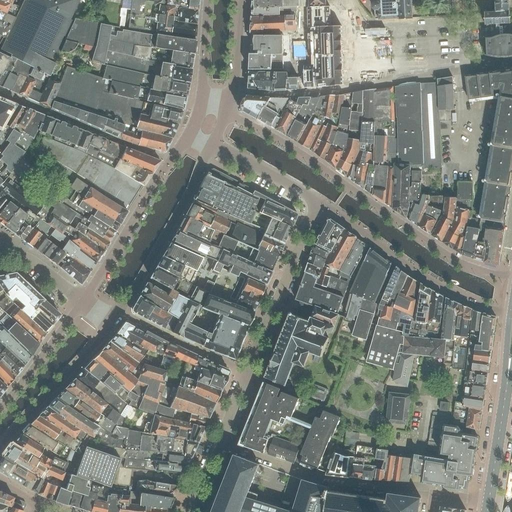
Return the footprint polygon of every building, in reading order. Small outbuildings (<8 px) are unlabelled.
[(21,0),(19,7),(6,2),(1,12),(0,11),(0,36),(2,37),(5,39),(0,50),(7,53),(5,56),(9,58),(6,63),(14,66),(13,68),(20,72),(24,64),(28,66),(31,67),(27,75),(40,81),(43,73),(49,77),(60,53),(65,41),(74,20),(74,19),(71,17),(79,0),(78,0),(21,0)] [(131,0),(132,1),(128,28),(156,31),(156,32),(195,38),(196,25),(177,22),(177,18),(173,18),(175,8),(165,7),(165,0),(131,0)] [(197,10),(198,0),(165,0),(165,7),(175,8),(197,10)] [(252,0),(252,8),(283,7),(283,0),(252,0)] [(485,14),(485,25),(486,25),(500,24),(510,23),(509,0),(378,0),(378,2),(377,2),(376,2),(375,3),(374,3),(373,4),(373,5),(373,6),(373,7),(373,8),(374,9),(375,9),(375,19),(379,19),(379,21),(400,19),(400,20),(413,19),(412,18),(411,0),(495,0),(496,12),(486,13),(485,13),(485,14)] [(333,6),(311,7),(311,18),(333,17),(333,6)] [(296,7),(283,7),(252,8),(252,17),(257,17),(286,16),(296,16),(296,7)] [(196,25),(196,24),(197,10),(175,8),(173,18),(177,18),(177,22),(196,25)] [(286,16),(257,17),(252,17),(251,33),(256,32),(287,31),(286,16)] [(296,16),(286,16),(287,31),(296,30),(296,16)] [(333,17),(311,18),(311,26),(311,27),(318,27),(333,26),(333,17)] [(191,68),(194,53),(153,47),(155,34),(151,35),(122,30),(120,31),(119,28),(74,20),(65,41),(77,44),(84,45),(94,47),(106,50),(191,68)] [(486,55),(485,56),(488,56),(491,57),(494,57),(496,58),(499,58),(502,58),(505,58),(507,58),(509,58),(510,58),(511,57),(511,34),(509,34),(507,34),(505,34),(501,35),(500,24),(486,25),(487,38),(486,38),(486,44),(486,47),(487,55),(486,55)] [(333,26),(318,27),(318,46),(345,45),(344,26),(333,26)] [(195,40),(194,40),(155,34),(153,47),(194,53),(195,40)] [(253,54),(253,70),(262,70),(283,70),(283,36),(256,36),(255,36),(255,40),(255,46),(255,51),(255,54),(253,54)] [(65,41),(60,53),(67,54),(70,55),(73,54),(77,44),(65,41)] [(345,45),(318,46),(319,66),(346,65),(345,45)] [(191,70),(186,69),(173,67),(174,65),(169,64),(106,50),(94,47),(93,52),(91,61),(104,65),(170,79),(184,82),(189,82),(191,70)] [(9,73),(13,68),(14,66),(6,63),(9,58),(5,56),(0,53),(0,86),(1,87),(9,73)] [(186,96),(189,83),(184,82),(170,79),(104,65),(91,61),(89,68),(104,72),(102,78),(102,79),(105,79),(164,92),(186,96)] [(316,64),(305,65),(307,87),(317,86),(316,64)] [(346,65),(319,66),(320,86),(346,84),(346,65)] [(53,102),(87,113),(113,121),(114,119),(116,119),(115,122),(124,126),(131,128),(133,128),(140,131),(171,138),(177,125),(182,112),(173,110),(142,102),(138,101),(138,99),(137,99),(137,98),(133,98),(133,99),(105,92),(102,89),(105,79),(102,79),(102,78),(66,67),(60,83),(53,102)] [(511,69),(467,75),(466,76),(468,93),(469,100),(494,96),(493,90),(500,89),(501,84),(504,85),(492,152),(481,219),(487,220),(505,223),(511,183),(511,69)] [(276,91),(277,91),(287,91),(287,80),(289,80),(288,73),(265,72),(250,72),(250,73),(249,78),(249,82),(249,87),(249,88),(276,91)] [(17,77),(9,73),(1,87),(10,91),(17,77)] [(10,91),(18,94),(26,78),(18,74),(17,77),(10,91)] [(34,81),(26,77),(26,78),(18,94),(26,98),(34,81)] [(453,77),(437,79),(437,85),(439,122),(452,121),(451,111),(454,110),(453,95),(453,77)] [(137,98),(139,92),(147,93),(148,93),(146,101),(183,110),(186,96),(164,92),(105,79),(102,89),(105,92),(133,99),(133,98),(137,98)] [(48,80),(45,86),(37,103),(50,109),(53,102),(60,83),(48,80)] [(37,103),(45,86),(35,82),(35,81),(34,81),(26,98),(37,103)] [(406,85),(395,87),(396,118),(397,118),(397,139),(397,153),(386,153),(386,162),(388,162),(388,166),(389,166),(394,166),(394,164),(410,165),(410,170),(412,170),(421,170),(421,172),(423,172),(423,169),(420,89),(420,86),(421,86),(420,82),(406,84),(406,85)] [(437,85),(421,86),(420,86),(420,89),(423,169),(431,168),(442,168),(437,85)] [(373,116),(373,122),(374,122),(374,136),(395,137),(395,121),(394,121),(393,87),(376,90),(376,89),(373,90),(373,116)] [(364,91),(363,116),(363,122),(373,122),(373,90),(364,91)] [(361,131),(362,122),(363,105),(363,91),(353,93),(351,109),(349,126),(349,131),(361,131)] [(349,126),(351,109),(353,93),(344,95),(343,108),(339,123),(339,124),(349,126)] [(323,141),(333,145),(333,146),(339,124),(339,123),(343,108),(344,95),(336,96),(335,103),(333,110),(330,120),(330,119),(327,127),(327,128),(321,141),(323,141)] [(268,111),(269,110),(274,106),(278,98),(276,98),(271,98),(270,98),(251,97),(251,96),(250,96),(250,97),(249,97),(248,97),(247,97),(247,98),(242,109),(242,110),(253,116),(259,119),(260,116),(264,109),(268,111)] [(298,142),(310,149),(315,139),(322,125),(324,121),(323,121),(325,117),(325,113),(323,113),(324,108),(326,96),(320,97),(321,98),(316,98),(314,109),(313,114),(312,116),(301,138),(298,142)] [(322,125),(324,126),(325,127),(325,126),(326,123),(328,119),(330,119),(330,120),(333,110),(335,103),(336,96),(326,96),(324,108),(323,113),(325,113),(325,117),(323,121),(324,121),(322,125)] [(259,119),(275,129),(278,124),(281,116),(282,115),(290,100),(291,99),(282,98),(278,98),(274,106),(269,110),(268,111),(264,109),(260,116),(259,119)] [(287,136),(294,121),(301,107),(304,107),(308,98),(291,99),(291,100),(290,100),(282,115),(281,116),(278,124),(275,129),(287,136)] [(298,142),(300,138),(311,116),(312,116),(313,114),(314,109),(316,98),(311,99),(311,98),(308,98),(304,107),(301,107),(294,121),(287,136),(298,142)] [(0,129),(7,117),(13,107),(10,105),(6,104),(0,101),(0,129)] [(87,113),(53,102),(50,109),(120,139),(123,130),(124,126),(115,122),(116,119),(114,119),(113,121),(87,113)] [(17,105),(16,108),(15,108),(5,125),(0,133),(0,145),(1,146),(5,140),(15,125),(21,116),(26,108),(17,105)] [(37,130),(44,115),(34,111),(26,108),(21,116),(15,125),(23,130),(22,132),(33,138),(37,130)] [(45,115),(44,115),(37,130),(74,145),(77,139),(79,140),(83,131),(45,116),(45,115)] [(451,121),(440,122),(441,136),(451,135),(451,121)] [(374,122),(373,122),(363,122),(362,122),(361,131),(360,143),(362,144),(361,148),(361,151),(361,152),(357,165),(356,165),(355,182),(354,182),(364,189),(367,172),(368,171),(370,165),(368,164),(371,153),(370,153),(370,148),(371,144),(373,145),(374,136),(374,122)] [(339,124),(333,146),(333,147),(326,161),(336,168),(347,145),(348,138),(349,131),(349,126),(339,124)] [(0,163),(1,165),(3,163),(5,166),(5,168),(5,169),(10,173),(20,159),(24,152),(13,145),(22,132),(23,130),(15,125),(5,140),(1,146),(0,145),(0,163)] [(323,141),(321,141),(327,128),(327,127),(325,126),(325,127),(324,126),(322,125),(315,139),(310,149),(317,154),(319,149),(323,141)] [(165,152),(171,138),(140,131),(133,128),(131,128),(129,132),(123,130),(120,139),(138,145),(139,146),(146,147),(153,149),(164,152),(165,152)] [(74,145),(73,149),(85,154),(88,145),(93,135),(83,131),(79,140),(77,139),(74,145)] [(359,152),(359,151),(360,143),(361,131),(349,131),(348,138),(347,145),(336,168),(346,176),(351,165),(353,165),(359,152)] [(88,145),(100,150),(105,139),(93,134),(93,135),(88,145)] [(373,145),(374,154),(374,165),(375,169),(372,195),(385,203),(389,166),(388,166),(379,165),(379,161),(386,162),(386,153),(397,153),(397,139),(395,139),(395,137),(374,136),(373,145)] [(142,187),(143,186),(114,169),(85,154),(73,149),(43,137),(33,154),(34,155),(70,177),(71,176),(126,211),(141,186),(142,187)] [(100,151),(119,159),(120,160),(125,148),(105,139),(100,150),(100,151)] [(333,145),(323,141),(317,154),(326,161),(333,145)] [(100,150),(88,145),(85,154),(114,169),(119,159),(100,151),(100,150)] [(151,174),(160,161),(154,158),(154,159),(125,148),(120,160),(151,174)] [(361,152),(359,151),(359,152),(353,165),(351,165),(346,176),(355,182),(356,165),(357,165),(361,152)] [(375,169),(374,165),(374,154),(371,153),(368,164),(370,165),(368,171),(367,172),(364,189),(372,195),(375,169)] [(20,159),(12,171),(35,186),(43,174),(20,159)] [(151,174),(120,160),(119,159),(114,169),(143,186),(144,186),(152,174),(151,174)] [(392,208),(407,218),(410,205),(409,202),(410,170),(410,165),(394,164),(394,166),(392,208)] [(385,203),(392,208),(394,166),(389,166),(385,203)] [(234,187),(237,182),(237,181),(213,168),(208,170),(207,173),(207,172),(206,175),(206,176),(208,177),(208,176),(209,176),(209,175),(234,187)] [(431,168),(423,169),(423,172),(421,172),(421,170),(412,170),(411,187),(410,187),(410,202),(413,203),(408,219),(419,226),(428,206),(430,201),(429,195),(421,194),(420,182),(421,182),(421,176),(431,175),(431,168)] [(10,174),(10,173),(5,169),(0,173),(0,184),(6,178),(10,174)] [(69,187),(71,189),(77,193),(77,194),(76,197),(81,200),(101,213),(115,221),(120,224),(127,212),(126,211),(71,176),(70,177),(65,184),(69,187)] [(234,207),(229,216),(237,219),(238,220),(249,224),(254,212),(253,211),(249,209),(251,204),(255,206),(258,198),(251,195),(251,196),(223,183),(223,182),(209,176),(208,176),(208,177),(206,176),(205,176),(199,187),(217,195),(215,199),(234,207)] [(10,194),(16,186),(7,177),(0,185),(0,200),(8,192),(10,194)] [(237,182),(234,187),(235,188),(236,187),(251,195),(253,191),(243,185),(243,186),(240,184),(237,182)] [(446,238),(443,243),(452,248),(462,254),(465,236),(466,237),(467,230),(464,230),(466,227),(467,227),(478,229),(480,218),(479,218),(478,219),(471,218),(472,211),(472,209),(473,195),(472,183),(458,183),(457,199),(457,208),(455,221),(446,238)] [(35,216),(41,207),(28,196),(16,186),(10,194),(13,197),(21,204),(22,204),(28,210),(35,216)] [(45,186),(38,196),(47,202),(54,192),(45,186)] [(229,216),(234,207),(215,199),(217,195),(199,187),(196,195),(195,194),(192,199),(194,199),(194,200),(211,208),(216,210),(228,215),(229,216)] [(120,224),(115,221),(101,213),(81,200),(76,197),(77,194),(77,193),(71,189),(67,196),(71,198),(69,201),(68,201),(80,209),(80,208),(115,231),(119,225),(120,224)] [(253,191),(251,195),(258,198),(263,200),(296,215),(297,214),(291,210),(253,191)] [(0,212),(13,197),(10,194),(8,192),(0,200),(0,212)] [(70,210),(82,217),(82,218),(112,237),(115,231),(80,208),(80,209),(68,201),(69,201),(57,193),(54,199),(70,209),(70,210)] [(443,196),(429,195),(430,201),(443,204),(443,196)] [(22,204),(21,204),(13,197),(0,212),(0,222),(4,226),(20,206),(22,204)] [(80,220),(82,217),(70,210),(70,209),(54,199),(52,197),(47,204),(45,202),(41,207),(50,214),(68,226),(74,217),(80,220)] [(432,235),(442,242),(445,238),(453,220),(455,207),(455,198),(445,197),(442,217),(432,235)] [(194,200),(192,204),(205,211),(219,217),(224,220),(230,223),(234,225),(237,219),(229,216),(228,215),(216,210),(211,208),(194,200)] [(286,225),(291,227),(296,215),(263,200),(262,204),(260,203),(259,204),(256,203),(253,211),(270,218),(272,219),(286,225)] [(22,204),(20,206),(4,226),(14,233),(23,221),(28,226),(33,220),(38,222),(40,219),(35,216),(28,210),(22,204)] [(205,211),(192,204),(186,215),(209,227),(209,226),(224,234),(230,223),(224,220),(219,217),(205,211)] [(437,209),(428,206),(419,226),(424,230),(425,230),(430,233),(430,234),(441,211),(441,210),(437,209)] [(68,226),(50,214),(41,207),(35,216),(40,219),(50,227),(54,229),(61,234),(69,240),(68,241),(79,249),(96,261),(104,250),(73,229),(68,225),(68,226)] [(186,216),(178,230),(185,233),(209,245),(215,247),(219,238),(222,233),(190,218),(186,216)] [(82,218),(79,223),(109,242),(112,237),(82,218)] [(486,249),(484,262),(485,262),(497,266),(498,266),(504,229),(500,228),(486,226),(487,220),(481,219),(480,218),(478,229),(480,229),(480,230),(483,230),(483,232),(485,232),(484,242),(486,249)] [(45,234),(50,227),(40,219),(38,222),(33,229),(23,241),(33,247),(35,243),(41,236),(46,240),(49,237),(45,234)] [(266,231),(265,235),(283,244),(287,235),(291,227),(286,225),(272,219),(266,231)] [(238,220),(237,223),(247,227),(259,233),(262,234),(265,235),(266,231),(249,224),(238,220)] [(328,240),(337,224),(331,220),(327,221),(315,245),(320,247),(325,249),(329,241),(328,240)] [(23,241),(33,229),(28,226),(23,221),(14,233),(23,241)] [(104,250),(109,242),(79,223),(78,223),(73,229),(104,250)] [(220,238),(215,247),(221,249),(231,254),(237,242),(252,249),(247,261),(252,263),(271,272),(275,264),(278,256),(256,247),(257,246),(254,245),(259,233),(247,227),(237,223),(236,223),(230,236),(230,237),(224,234),(222,233),(220,238)] [(331,253),(345,229),(337,224),(328,240),(329,241),(325,249),(331,253)] [(50,227),(45,234),(49,237),(50,235),(54,229),(50,227)] [(467,227),(467,230),(466,237),(465,236),(462,254),(474,259),(476,246),(480,230),(480,229),(478,229),(467,227)] [(89,272),(96,262),(79,249),(68,241),(69,240),(61,234),(54,229),(50,235),(59,242),(60,240),(65,244),(60,250),(65,254),(71,259),(85,269),(89,272)] [(341,272),(339,271),(338,275),(337,275),(339,270),(356,238),(345,229),(331,253),(327,260),(326,260),(323,269),(319,277),(319,278),(317,277),(313,286),(344,297),(347,288),(350,279),(340,276),(341,272)] [(178,230),(171,243),(175,245),(204,258),(204,257),(216,262),(216,260),(221,249),(215,247),(209,245),(185,233),(178,230)] [(257,246),(256,247),(278,256),(283,244),(265,235),(262,234),(257,246)] [(50,243),(47,240),(41,236),(35,243),(33,247),(42,254),(45,250),(50,243)] [(357,238),(339,271),(341,272),(340,276),(350,279),(351,276),(367,247),(367,246),(364,243),(357,238)] [(474,259),(484,262),(486,249),(484,242),(478,242),(477,246),(476,246),(474,259)] [(45,250),(42,254),(49,260),(52,256),(58,249),(50,243),(45,250)] [(163,256),(167,259),(194,271),(195,271),(201,258),(175,246),(170,243),(163,256)] [(311,253),(312,253),(324,259),(326,260),(331,253),(325,249),(320,247),(315,245),(315,244),(311,253)] [(344,317),(348,318),(347,321),(356,324),(352,336),(366,340),(374,314),(377,304),(377,303),(381,295),(379,294),(392,264),(391,263),(391,264),(371,249),(370,248),(370,249),(350,294),(351,294),(344,317)] [(56,265),(59,261),(65,254),(60,250),(58,249),(52,256),(49,260),(56,265)] [(217,276),(213,283),(212,286),(211,288),(210,291),(208,293),(234,305),(236,305),(236,303),(242,291),(247,278),(238,274),(238,272),(266,284),(270,274),(271,272),(252,263),(247,261),(231,254),(221,249),(216,260),(216,262),(215,263),(222,266),(221,267),(221,268),(219,271),(218,274),(217,276)] [(326,260),(324,259),(312,253),(309,263),(323,269),(326,260)] [(85,269),(71,259),(65,254),(59,261),(56,265),(57,265),(63,271),(78,283),(82,282),(89,272),(85,269)] [(178,277),(177,278),(181,280),(188,284),(194,271),(167,259),(163,256),(157,267),(161,269),(178,277)] [(306,272),(317,276),(319,277),(323,269),(309,263),(306,272)] [(191,285),(188,284),(181,280),(177,278),(161,270),(156,267),(150,278),(151,278),(168,288),(170,285),(186,294),(191,285)] [(402,271),(396,267),(380,305),(377,316),(381,317),(384,305),(387,306),(393,291),(402,271)] [(408,276),(402,271),(393,291),(387,306),(394,308),(400,292),(400,293),(408,276)] [(344,297),(313,286),(317,277),(317,276),(306,272),(296,300),(300,301),(300,304),(300,306),(312,305),(316,307),(316,306),(338,315),(344,297)] [(28,317),(36,307),(43,299),(33,290),(26,283),(15,273),(0,276),(0,286),(5,294),(10,300),(14,297),(23,306),(20,309),(28,317)] [(420,283),(409,276),(408,276),(400,293),(414,299),(420,283)] [(247,278),(242,291),(259,298),(265,286),(247,278)] [(176,294),(177,293),(171,290),(170,289),(167,295),(147,283),(139,296),(143,299),(166,312),(176,294)] [(420,285),(415,315),(413,315),(416,300),(414,299),(400,293),(400,292),(394,308),(391,321),(380,319),(379,318),(377,325),(396,330),(398,323),(404,324),(403,332),(402,336),(404,336),(426,338),(428,322),(432,291),(421,284),(420,285)] [(0,308),(4,313),(13,303),(10,300),(5,294),(0,286),(0,308)] [(188,300),(198,305),(200,306),(206,294),(204,293),(195,287),(188,300)] [(242,291),(236,303),(250,308),(254,310),(259,299),(259,298),(242,291)] [(426,338),(432,339),(434,332),(438,333),(440,326),(443,297),(432,291),(429,322),(428,322),(426,338)] [(182,338),(182,337),(189,323),(197,307),(198,305),(188,300),(176,294),(166,312),(171,315),(178,320),(172,333),(182,338)] [(248,326),(253,312),(236,305),(234,305),(208,294),(202,309),(214,313),(248,326)] [(143,299),(139,296),(132,309),(132,311),(133,313),(145,319),(164,328),(166,324),(171,315),(166,312),(143,299)] [(43,300),(43,299),(36,307),(52,321),(51,322),(53,324),(59,316),(60,315),(59,315),(52,308),(43,300)] [(454,336),(458,304),(447,299),(446,299),(442,341),(447,343),(444,358),(443,364),(453,365),(455,341),(454,341),(454,336)] [(13,303),(4,313),(38,344),(46,334),(28,317),(20,309),(13,303)] [(452,369),(464,370),(468,338),(471,314),(472,310),(458,304),(454,336),(454,341),(455,341),(453,365),(452,369)] [(381,317),(380,319),(391,321),(394,308),(387,306),(384,305),(381,317)] [(339,316),(343,318),(344,318),(344,317),(338,315),(316,306),(316,307),(311,317),(309,321),(292,314),(291,314),(273,360),(265,378),(285,386),(295,363),(304,367),(310,353),(321,357),(329,338),(324,336),(326,331),(332,333),(339,316)] [(46,334),(53,324),(51,322),(52,321),(36,307),(28,317),(46,334)] [(481,332),(483,314),(474,310),(474,311),(471,331),(472,331),(481,332)] [(38,344),(4,313),(0,317),(0,324),(31,355),(38,344)] [(234,359),(248,326),(214,313),(207,332),(189,323),(182,337),(201,346),(234,359)] [(468,348),(492,351),(494,335),(496,318),(484,314),(481,332),(472,331),(472,337),(470,336),(468,348)] [(144,334),(146,331),(127,321),(125,321),(124,323),(144,334)] [(147,350),(162,355),(167,342),(146,331),(145,334),(144,334),(124,323),(116,334),(147,350)] [(0,342),(24,365),(31,355),(0,325),(0,342)] [(367,359),(366,362),(392,370),(393,370),(397,355),(398,353),(400,345),(403,345),(404,336),(402,336),(403,332),(396,330),(377,325),(372,342),(367,359)] [(142,364),(148,366),(150,361),(141,358),(147,350),(116,334),(109,342),(138,363),(142,364)] [(426,338),(404,336),(403,345),(400,345),(398,353),(399,353),(402,353),(414,354),(444,358),(447,343),(442,341),(432,339),(426,338)] [(0,359),(15,374),(16,375),(24,365),(0,342),(0,359)] [(127,393),(134,396),(142,398),(157,404),(165,382),(162,382),(166,371),(148,366),(138,363),(109,342),(101,351),(105,354),(137,380),(137,381),(127,393)] [(171,364),(174,358),(176,352),(178,347),(167,342),(162,355),(161,357),(162,357),(161,361),(161,362),(171,365),(171,364)] [(183,362),(188,352),(179,347),(176,352),(174,358),(183,362)] [(492,351),(468,348),(467,360),(468,360),(485,362),(490,363),(492,351)] [(101,351),(92,360),(122,385),(120,387),(127,393),(137,381),(105,354),(101,351)] [(183,362),(185,363),(194,366),(198,356),(188,352),(183,362)] [(399,353),(393,381),(407,387),(414,354),(402,353),(399,353)] [(198,368),(199,368),(203,369),(206,360),(198,356),(194,366),(198,368)] [(15,374),(0,359),(0,379),(7,386),(16,375),(14,374),(15,374)] [(130,402),(127,406),(137,410),(152,414),(154,415),(154,412),(157,404),(142,398),(134,396),(127,393),(120,387),(122,385),(92,360),(84,369),(124,402),(126,399),(130,402)] [(227,377),(229,373),(229,372),(229,371),(228,370),(222,367),(206,360),(203,369),(227,377)] [(490,363),(485,362),(468,360),(467,372),(483,373),(488,374),(490,363)] [(198,368),(194,366),(185,363),(180,376),(181,376),(195,381),(199,369),(198,369),(198,368)] [(199,368),(198,368),(198,369),(199,369),(195,381),(221,390),(223,386),(227,377),(203,369),(199,368)] [(106,405),(112,409),(120,416),(122,412),(126,405),(127,404),(124,402),(84,369),(75,379),(106,405)] [(467,372),(466,371),(465,374),(464,383),(469,383),(481,385),(486,385),(488,374),(483,373),(467,372)] [(178,385),(215,402),(221,390),(195,381),(181,376),(178,385)] [(65,389),(98,414),(106,405),(75,379),(65,389)] [(177,386),(172,385),(165,382),(157,404),(168,408),(174,409),(190,414),(208,418),(215,404),(177,386)] [(281,389),(264,382),(261,389),(259,393),(256,403),(257,403),(253,414),(251,413),(247,425),(245,429),(241,440),(240,440),(240,442),(240,443),(239,444),(264,453),(265,450),(270,436),(266,435),(272,419),(284,424),(287,415),(292,417),(299,398),(282,392),(280,398),(278,397),(281,389)] [(469,383),(464,383),(463,396),(479,399),(484,399),(486,385),(481,385),(469,383)] [(328,390),(314,385),(310,396),(324,401),(328,390)] [(98,414),(65,389),(56,398),(98,427),(98,426),(118,439),(124,440),(126,438),(129,430),(116,425),(106,419),(98,414)] [(407,424),(410,395),(390,393),(386,422),(407,424)] [(463,396),(463,403),(463,406),(482,410),(484,399),(463,396)] [(124,440),(118,439),(98,426),(98,427),(56,398),(48,407),(73,426),(80,430),(92,438),(113,446),(113,447),(121,449),(124,440)] [(448,403),(441,402),(440,410),(447,411),(448,403)] [(463,406),(463,403),(456,402),(453,419),(461,420),(460,422),(463,422),(462,424),(464,426),(466,427),(466,429),(467,430),(472,431),(473,428),(479,430),(482,410),(463,406)] [(157,404),(154,412),(172,418),(174,409),(168,408),(157,404)] [(113,447),(113,446),(92,438),(80,430),(73,426),(48,407),(39,416),(43,419),(73,438),(74,439),(79,441),(84,444),(83,446),(85,447),(120,459),(125,459),(128,450),(121,449),(113,447)] [(112,409),(106,419),(116,425),(120,416),(112,409)] [(333,436),(341,417),(324,411),(321,419),(316,417),(306,448),(301,463),(300,464),(317,471),(318,469),(331,436),(333,436)] [(411,474),(420,475),(423,476),(422,481),(423,482),(445,485),(445,487),(457,489),(459,488),(459,487),(465,488),(466,487),(467,482),(468,482),(469,482),(470,475),(471,476),(471,475),(470,475),(471,468),(473,469),(478,437),(477,436),(472,435),(459,433),(460,430),(458,427),(445,424),(446,414),(433,412),(427,450),(440,452),(440,456),(443,456),(442,459),(449,460),(448,464),(422,460),(419,459),(419,455),(413,454),(413,459),(411,474)] [(197,442),(204,426),(188,423),(171,419),(154,415),(152,414),(149,423),(147,422),(145,424),(143,433),(156,435),(197,442)] [(208,418),(190,414),(188,423),(204,426),(204,427),(208,418)] [(43,419),(39,416),(38,416),(30,425),(65,447),(67,448),(74,451),(79,441),(74,439),(73,438),(43,419)] [(59,457),(65,447),(30,425),(23,433),(59,457)] [(125,459),(155,462),(187,465),(190,457),(158,453),(159,445),(155,444),(156,435),(143,433),(131,431),(129,430),(126,438),(124,440),(121,449),(128,450),(125,459)] [(346,438),(358,440),(359,434),(346,432),(346,438)] [(24,438),(21,435),(12,444),(39,460),(38,461),(37,460),(34,465),(44,470),(46,471),(68,481),(70,474),(64,472),(68,463),(53,457),(24,438)] [(159,445),(158,453),(190,457),(197,442),(156,435),(155,444),(159,445)] [(269,451),(268,454),(294,463),(295,461),(301,463),(306,448),(270,436),(265,450),(269,451)] [(36,477),(36,478),(39,479),(44,470),(34,465),(37,460),(12,445),(3,456),(7,459),(36,477)] [(110,487),(120,459),(85,447),(75,476),(87,481),(88,479),(105,485),(110,487)] [(354,457),(354,456),(355,451),(345,450),(335,448),(327,473),(326,474),(337,476),(352,477),(354,457)] [(325,511),(329,491),(329,490),(327,489),(327,487),(303,480),(293,511),(290,511),(246,498),(255,477),(260,464),(235,455),(233,459),(233,458),(219,495),(212,511),(325,511)] [(388,455),(387,461),(386,465),(389,465),(388,475),(387,475),(387,476),(385,476),(384,480),(385,480),(391,481),(391,480),(392,480),(396,456),(388,455)] [(395,481),(401,481),(404,457),(399,457),(396,456),(392,480),(391,480),(391,481),(395,481)] [(3,457),(0,460),(0,472),(29,490),(32,485),(36,478),(36,477),(7,459),(3,457)] [(369,468),(369,466),(370,459),(354,457),(352,477),(362,479),(363,471),(363,465),(364,465),(364,468),(369,468)] [(411,474),(413,459),(404,457),(401,481),(410,482),(411,474)] [(125,459),(123,467),(128,468),(155,471),(182,474),(183,474),(187,465),(155,462),(125,459)] [(387,461),(384,460),(382,469),(377,469),(375,480),(385,480),(384,480),(385,476),(387,476),(387,475),(388,475),(389,465),(386,465),(387,461)] [(372,480),(375,471),(376,467),(369,466),(369,468),(364,468),(364,465),(363,465),(363,471),(362,479),(372,480)] [(61,481),(59,487),(56,496),(54,500),(67,504),(70,492),(83,495),(87,497),(89,485),(90,482),(87,481),(75,476),(70,474),(68,481),(46,471),(45,473),(61,481)] [(36,478),(32,485),(29,490),(37,494),(43,481),(39,479),(36,478)] [(47,493),(50,484),(43,481),(37,494),(45,497),(47,493)] [(169,496),(174,496),(175,491),(176,491),(178,486),(176,486),(147,481),(139,481),(138,491),(169,496)] [(59,487),(50,484),(47,493),(45,497),(45,498),(54,500),(56,496),(59,487)] [(90,511),(93,500),(93,499),(95,499),(98,487),(89,485),(87,497),(83,495),(79,509),(90,511)] [(105,501),(106,503),(106,489),(104,488),(98,487),(95,499),(105,501)] [(106,503),(105,511),(117,511),(120,490),(106,489),(106,503)] [(142,511),(144,506),(138,505),(129,504),(130,497),(129,496),(130,490),(121,489),(121,490),(120,490),(117,511),(142,511)] [(0,492),(0,491),(0,504),(7,506),(10,507),(11,507),(19,510),(23,511),(25,506),(26,506),(26,505),(26,504),(25,504),(25,503),(2,493),(2,492),(1,492),(0,492)] [(329,491),(325,511),(419,511),(421,504),(420,504),(421,498),(389,493),(388,499),(329,491)] [(70,492),(67,504),(73,506),(73,507),(79,509),(83,495),(70,492)] [(173,498),(139,493),(138,505),(144,506),(169,508),(173,498)] [(91,511),(105,511),(106,503),(93,500),(90,511),(91,511)]
